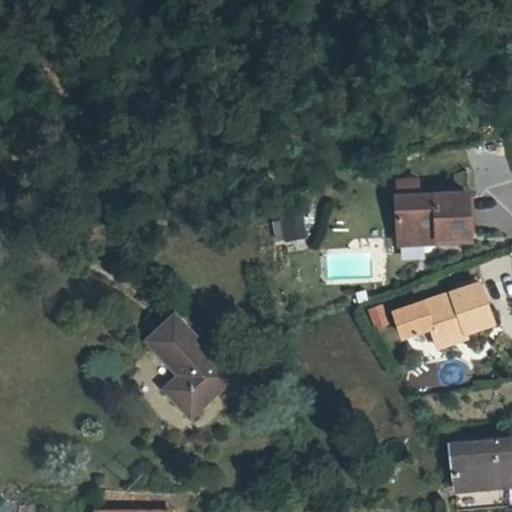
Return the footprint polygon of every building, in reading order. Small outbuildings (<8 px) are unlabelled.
[(400,191),(400,227),(437,227),(436,234),(469,233),(468,190),(400,191)] [(303,216),(272,222),(276,242),(307,236),(303,216)] [(436,239),(436,234),(437,227),(400,227),(400,239),(436,239)] [(422,303),(434,340),(463,331),(464,334),(491,325),(478,284),(422,303)] [(384,304),(368,306),(371,327),(387,325),(384,304)] [(145,337),(180,374),(164,388),(192,417),(238,375),(175,310),(145,337)] [(466,341),(464,334),(463,331),(434,340),(438,350),(466,341)] [(511,480),(508,437),(446,442),(449,485),(511,480)]
